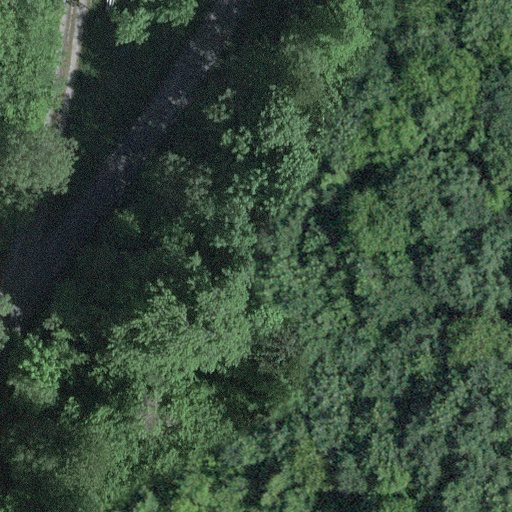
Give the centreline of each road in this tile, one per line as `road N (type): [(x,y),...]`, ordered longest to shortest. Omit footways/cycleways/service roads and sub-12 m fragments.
road 1 (track): [(255,0),(19,339),(0,381)]
road 2 (track): [(19,339),(79,0)]
